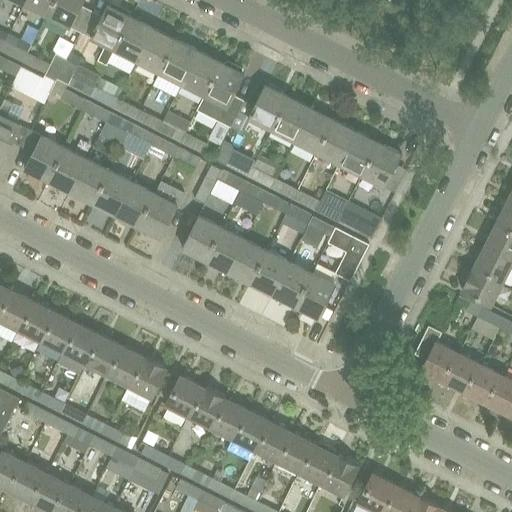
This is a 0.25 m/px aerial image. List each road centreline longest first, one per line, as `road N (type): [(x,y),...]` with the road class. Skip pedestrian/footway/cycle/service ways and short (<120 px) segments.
road 1 (residential): [(344,396),(0,221)]
road 2 (residential): [(344,396),(479,130)]
road 3 (residential): [(479,130),(223,0)]
road 4 (residential): [(511,481),(344,396)]
